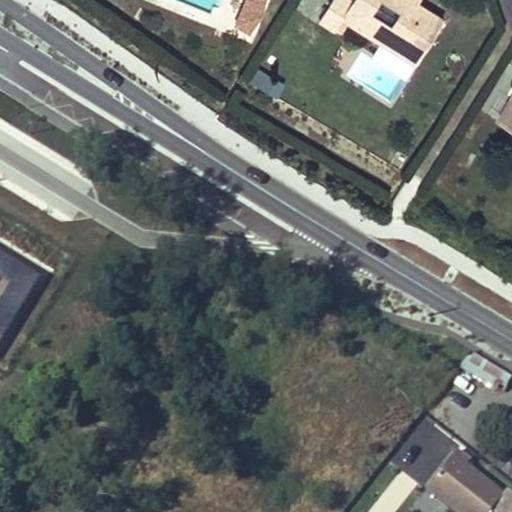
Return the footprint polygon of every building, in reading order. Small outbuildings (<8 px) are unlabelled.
[(255,36),(263,0),(241,0),(235,31),(255,36)] [(412,0),(356,0),(352,7),(340,0),(336,0),(321,27),(336,35),(343,26),(383,48),(387,44),(421,63),(444,25),(419,9),(410,4),(412,0)] [(418,0),(412,0),(410,4),(419,9),(422,3),(418,0)] [(421,63),(387,44),(383,48),(418,68),(421,63)] [(276,98),(283,83),(255,69),(248,84),(276,98)] [(511,100),(500,122),(511,129),(511,100)] [(460,450),(430,489),(459,511),(493,511),(506,496),(471,469),(476,462),(460,450)] [(511,511),(511,496),(507,493),(506,496),(493,511),(511,511)]
